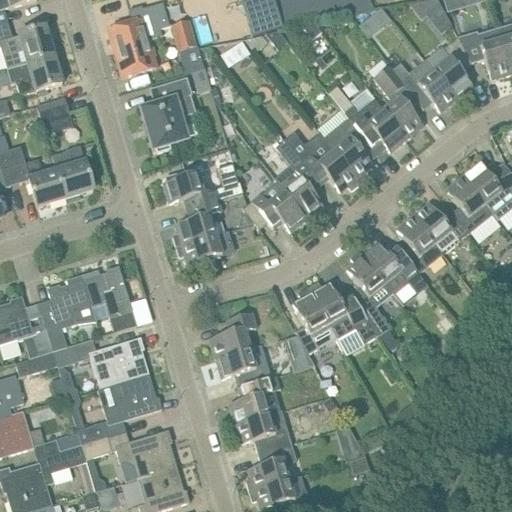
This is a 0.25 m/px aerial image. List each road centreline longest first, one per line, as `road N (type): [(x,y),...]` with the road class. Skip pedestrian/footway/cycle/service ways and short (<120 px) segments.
road 1 (residential): [(165,307),(298,265),(470,131),(511,110)]
road 2 (residential): [(135,209),(73,0)]
road 3 (residential): [(226,511),(165,307)]
road 4 (residential): [(0,250),(135,209)]
